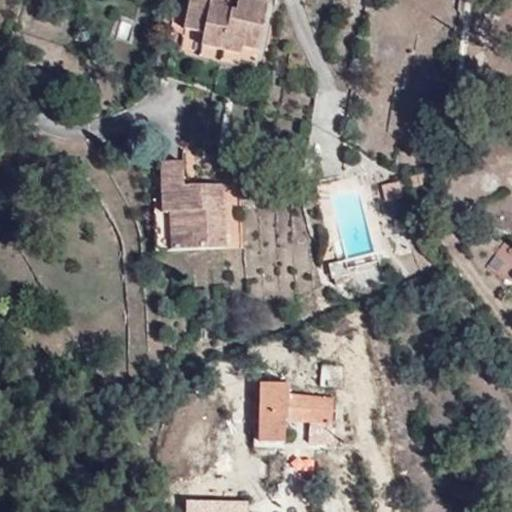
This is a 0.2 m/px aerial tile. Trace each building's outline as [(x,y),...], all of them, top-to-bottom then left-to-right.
[(266,57),(271,6),(232,0),(193,0),(188,36),(203,38),(202,55),(246,62),(246,54),(266,57)] [(382,183),(385,198),(402,194),(398,179),(382,183)] [(246,276),(245,211),(206,210),(205,189),(176,188),(175,239),(193,239),(193,276),(246,276)] [(193,276),(193,239),(175,239),(175,276),(193,276)] [(284,464),(282,431),(281,405),(281,394),(251,395),(255,465),(284,464)] [(332,451),(329,404),(312,406),(312,431),(304,431),(305,451),(332,451)] [(312,431),(312,406),(281,405),(282,431),(312,431)]
